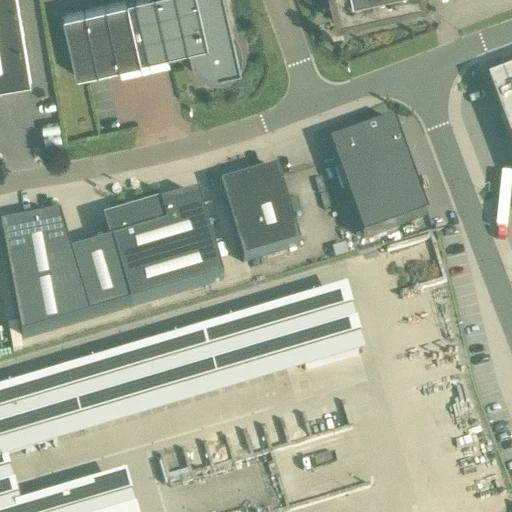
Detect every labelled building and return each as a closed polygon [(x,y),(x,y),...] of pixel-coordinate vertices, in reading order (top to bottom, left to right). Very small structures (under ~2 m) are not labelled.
[(0,0),(0,87),(30,83),(15,0),(0,0)] [(240,52),(239,48),(236,43),(233,39),(223,0),(138,0),(62,17),(76,78),(194,51),(196,63),(197,66),(199,70),(202,73),(205,75),(208,77),(212,78),(216,78),(219,78),(219,79),(241,74),(239,68),(241,63),(241,57),(240,52)] [(331,0),(333,7),(355,21),(425,5),(423,0),(331,0)] [(511,76),(474,92),(494,145),(511,137),(511,76)] [(350,147),(332,154),(363,241),(428,218),(393,123),(348,140),(350,147)] [(511,137),(494,145),(511,191),(511,137)] [(278,172),(221,189),(221,191),(243,266),(300,249),(278,172)] [(198,198),(162,209),(161,207),(159,207),(103,224),(111,249),(113,248),(131,310),(223,283),(198,198)] [(59,220),(0,230),(0,235),(21,343),(90,322),(59,220)] [(346,312),(342,298),(317,306),(321,319),(346,312)] [(40,385),(0,396),(0,462),(58,445),(40,385)] [(129,511),(122,485),(30,511),(129,511)]
